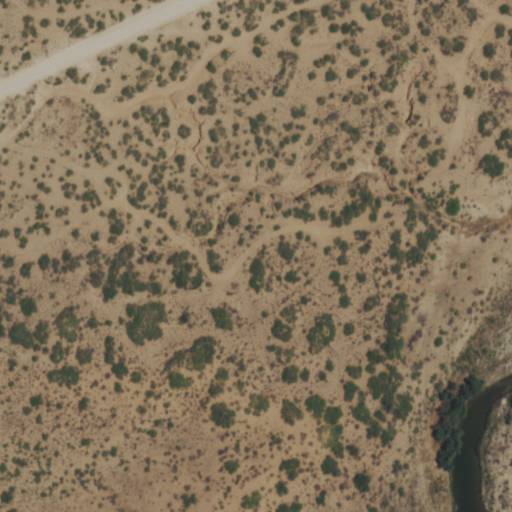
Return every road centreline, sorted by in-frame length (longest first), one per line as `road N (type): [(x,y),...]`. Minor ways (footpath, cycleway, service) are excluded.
road 1 (residential): [(511,23),(475,0),(327,1),(288,11),(218,50),(169,95),(114,112),(72,91)]
road 2 (residential): [(170,0),(72,91),(45,99),(0,148)]
